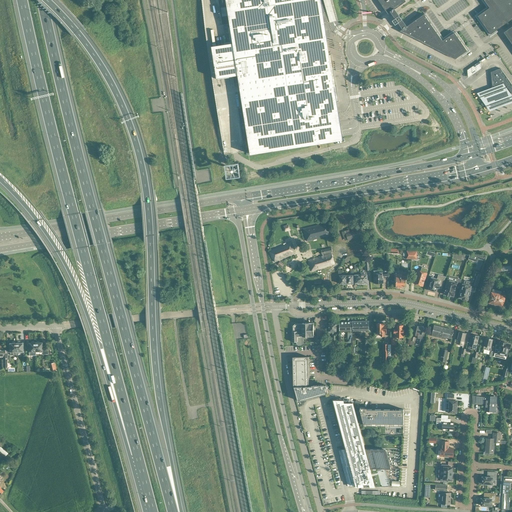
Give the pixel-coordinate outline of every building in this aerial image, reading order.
[(233,43),(212,46),(217,79),(233,76),(234,83),(239,83),(250,151),(251,154),(343,140),(342,137),(341,130),(341,127),(341,125),(340,121),(339,114),(337,102),(330,55),(322,8),(321,0),(226,0),(230,24),(233,43)] [(378,0),(386,11),(388,14),(390,12),(395,9),(398,7),(406,1),(405,0),(378,0)] [(511,19),(511,0),(484,0),(490,8),(478,16),(491,34),(511,19)] [(396,11),(395,9),(390,12),(391,14),(394,17),(399,25),(402,30),(407,26),(403,22),(398,14),(396,11)] [(443,41),(424,14),(407,26),(402,30),(400,31),(403,32),(455,59),(467,51),(457,36),(452,35),(443,41)] [(481,61),(468,70),(468,78),(481,69),(481,61)] [(491,72),(492,88),(492,90),(506,85),(511,94),(511,93),(511,84),(501,68),(498,69),(491,72)] [(477,92),(489,111),(511,101),(511,94),(503,82),(477,92)] [(216,94),(215,95),(216,101),(236,98),(235,91),(216,94)] [(240,122),(220,125),(221,131),(241,128),(240,123),(240,122)] [(283,240),(299,234),(298,232),(303,230),(299,221),(279,228),(283,240)] [(329,223),(304,229),(306,241),(332,235),(329,223)] [(363,235),(360,228),(345,233),(348,241),(363,235)] [(296,253),(292,242),(269,252),(272,259),(273,259),(275,262),(296,253)] [(335,264),(332,254),(332,253),(333,252),(332,248),(321,251),(323,255),(324,255),(324,256),(308,260),(311,271),(335,264)] [(416,259),(417,251),(407,251),(407,259),(416,259)] [(421,271),(417,270),(416,275),(417,275),(414,283),(422,286),(424,281),(425,281),(424,280),(427,273),(426,273),(428,269),(422,267),(421,271)] [(347,284),(346,275),(342,275),(341,270),(338,270),(338,276),(339,276),(340,284),(343,284),(345,284),(346,284),(347,284)] [(383,283),(383,276),(389,276),(389,270),(385,270),(385,272),(379,272),(379,271),(374,271),(375,283),(383,283)] [(460,294),(460,297),(463,298),(462,299),(467,300),(467,299),(468,299),(469,294),(470,295),(471,291),(470,290),(471,287),(472,287),(473,285),(476,286),(480,274),(476,272),(473,283),(465,281),(464,285),(463,284),(461,290),(461,289),(460,294)] [(396,286),(396,288),(401,288),(405,289),(405,279),(408,279),(408,276),(401,276),(401,274),(395,274),(395,279),(397,279),(396,283),(395,283),(395,286),(396,286)] [(429,291),(435,292),(435,291),(436,291),(437,287),(438,288),(441,289),(446,277),(438,275),(437,279),(432,278),(430,284),(429,285),(428,287),(429,288),(429,289),(430,290),(429,291)] [(459,288),(461,280),(457,279),(457,282),(448,280),(446,287),(445,287),(444,292),(445,292),(444,294),(446,294),(446,295),(450,296),(450,295),(453,296),(456,287),(459,288)] [(502,305),(505,294),(501,293),(501,295),(492,293),(490,302),(490,303),(491,304),(492,304),(493,304),(493,303),(498,305),(499,306),(501,307),(501,306),(501,305),(502,305)] [(369,330),(369,321),(353,322),(353,331),(369,330)] [(336,333),(336,323),(333,323),(332,322),(330,322),(330,323),(329,323),(328,331),(329,331),(329,334),(333,334),(333,340),(336,340),(336,333)] [(351,331),(351,322),(339,322),(339,332),(351,331)] [(295,324),(293,326),(293,330),(292,330),(293,342),(297,342),(297,344),(298,345),(301,345),(303,343),(303,336),(314,336),(314,323),(302,323),(302,324),(295,324)] [(386,333),(386,325),(384,325),(384,323),(376,323),(376,333),(381,333),(381,336),(384,336),(384,333),(386,333)] [(404,334),(404,329),(403,329),(403,325),(402,325),(401,324),(399,324),(398,325),(397,325),(397,329),(394,329),(394,333),(394,337),(403,337),(403,334),(404,334)] [(416,331),(415,335),(418,336),(418,338),(420,339),(419,345),(422,346),(424,340),(425,332),(423,331),(424,328),(423,327),(421,326),(421,327),(417,326),(417,328),(416,331)] [(438,337),(441,327),(434,326),(431,336),(438,337)] [(451,339),(453,330),(441,327),(438,337),(443,338),(443,337),(451,339)] [(463,346),(466,333),(459,331),(457,340),(460,341),(459,345),(463,346)] [(476,350),(479,336),(475,335),(476,334),(473,334),(473,335),(472,334),(469,348),(476,350)] [(484,346),(483,349),(491,351),(494,352),(495,347),(491,346),(493,339),(486,337),(484,346)] [(45,354),(45,348),(42,348),(42,342),(39,343),(39,342),(39,341),(35,342),(35,343),(36,352),(39,352),(42,352),(42,353),(42,354),(45,354)] [(500,342),(499,349),(496,349),(494,356),(506,359),(508,348),(509,349),(510,348),(510,347),(511,346),(510,345),(511,344),(505,343),(505,342),(503,341),(502,342),(500,342)] [(294,387),(295,387),(298,401),(328,393),(326,385),(312,385),(312,386),(309,386),(308,357),(293,357),(294,387)] [(488,377),(490,368),(484,367),(481,381),(487,382),(487,380),(488,377)] [(487,397),(476,396),(475,404),(486,404),(486,411),(493,411),(494,407),(496,407),(496,403),(494,403),(494,397),(487,396),(487,397)] [(449,400),(448,412),(456,413),(457,401),(453,401),(453,398),(447,397),(447,400),(449,400)] [(344,400),(332,400),(345,449),(340,449),(342,456),(344,456),(345,462),(344,462),(350,486),(370,487),(375,487),(381,487),(387,487),(387,485),(385,477),(387,476),(385,469),(391,469),(391,467),(389,467),(385,451),(386,451),(386,449),(365,449),(356,414),(356,413),(357,413),(358,413),(359,413),(360,412),(363,423),(364,423),(372,423),(390,423),(404,424),(404,409),(368,409),(368,408),(364,408),(360,407),(360,409),(359,409),(360,410),(359,411),(358,411),(357,411),(356,411),(355,411),(353,402),(344,402),(344,400)] [(450,422),(449,422),(449,419),(450,419),(437,418),(436,425),(442,425),(442,430),(454,431),(454,423),(450,422)] [(500,442),(500,433),(494,433),(493,439),(487,439),(485,439),(484,452),(489,452),(489,451),(493,451),(494,442),(500,442)] [(453,457),(454,449),(448,448),(449,441),(442,441),(442,448),(441,448),(441,456),(444,456),(444,457),(448,458),(449,456),(453,457)] [(452,480),(452,468),(449,467),(449,465),(442,465),(442,470),(444,470),(444,476),(441,476),(441,481),(443,481),(443,484),(447,484),(448,481),(448,480),(452,480)] [(492,484),(493,480),(496,480),(496,472),(488,472),(487,477),(482,477),(482,478),(481,478),(481,481),(482,481),(482,484),(492,484)] [(511,476),(503,476),(502,509),(509,510),(510,483),(511,482),(511,476)] [(435,490),(443,490),(443,492),(442,492),(441,504),(450,505),(451,493),(447,492),(447,491),(447,486),(435,485),(435,490)] [(491,506),(492,501),(495,501),(495,493),(487,493),(486,499),(481,498),(481,499),(480,499),(480,503),(481,503),(481,505),(491,506)]
